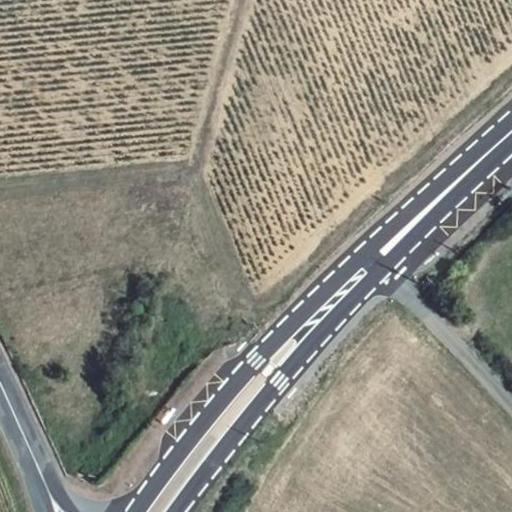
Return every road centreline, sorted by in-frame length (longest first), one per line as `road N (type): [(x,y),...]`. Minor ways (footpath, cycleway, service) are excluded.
road 1 (primary): [(363,253),(222,402),(137,511)]
road 2 (primary): [(176,511),(298,359),(385,272)]
road 3 (primary): [(511,131),(363,253)]
road 4 (primary): [(385,272),(511,133)]
road 5 (residential): [(385,272),(511,409)]
road 6 (tertiary): [(0,379),(59,511)]
